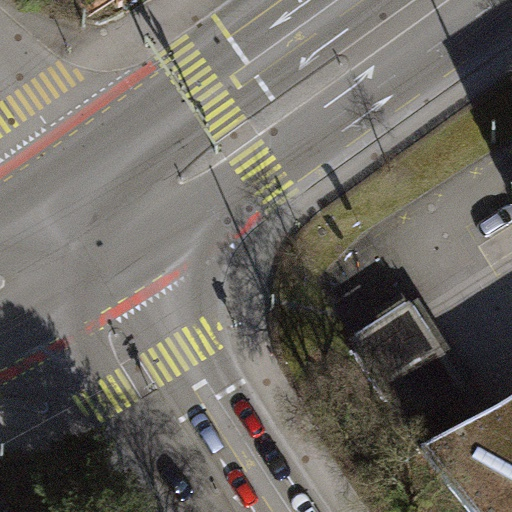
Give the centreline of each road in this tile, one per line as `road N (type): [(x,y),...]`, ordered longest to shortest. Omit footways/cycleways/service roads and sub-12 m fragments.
road 1 (primary): [(126,262),(500,0)]
road 2 (primary): [(336,0),(70,187)]
road 3 (secondary): [(67,297),(111,401),(141,438),(224,500)]
road 4 (secondary): [(224,500),(201,403),(126,262)]
road 5 (residential): [(0,57),(29,95),(70,187)]
